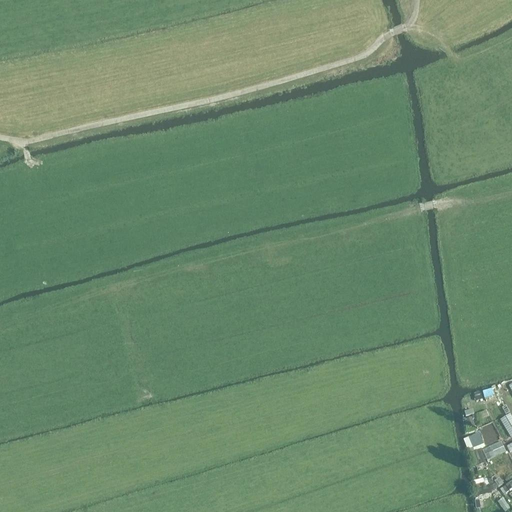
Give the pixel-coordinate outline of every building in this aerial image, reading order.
[(491,389),(483,391),(486,400),(494,397),(491,389)] [(480,393),(474,395),(476,402),(482,400),(480,393)] [(486,411),(477,415),(480,421),(488,417),(486,411)] [(511,415),(510,413),(501,419),(511,437),(511,415)] [(483,427),(486,433),(496,428),(493,422),(483,427)] [(479,434),(463,440),(469,454),(485,448),(479,434)] [(481,450),(471,454),(476,467),(486,464),(481,450)] [(511,482),(500,490),(504,495),(511,489),(511,482)] [(490,486),(475,491),(477,498),(492,493),(490,486)] [(504,498),(499,501),(504,511),(510,508),(504,498)]
